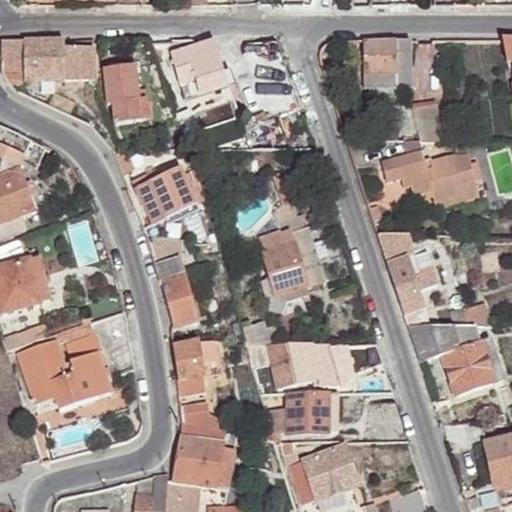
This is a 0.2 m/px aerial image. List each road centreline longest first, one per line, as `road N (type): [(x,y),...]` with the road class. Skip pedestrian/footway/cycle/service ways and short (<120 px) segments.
road 1 (residential): [(0,101),(74,147),(113,195),(156,346),(167,453),(41,488)]
road 2 (residential): [(294,27),(450,511)]
road 3 (residential): [(294,27),(0,30)]
road 4 (residential): [(511,25),(294,27)]
